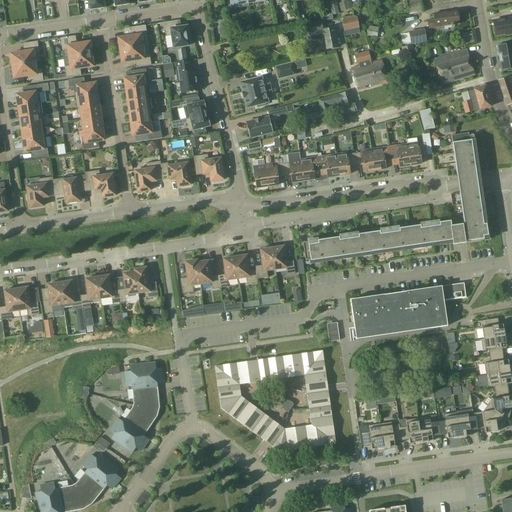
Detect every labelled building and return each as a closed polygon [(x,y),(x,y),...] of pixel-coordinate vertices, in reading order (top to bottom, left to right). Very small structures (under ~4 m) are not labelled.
[(104,9),(102,0),(88,0),(90,11),(104,9)] [(406,0),(409,15),(422,12),(419,0),(406,0)] [(338,4),(340,12),(351,10),(349,2),(338,4)] [(434,20),(428,21),(429,29),(436,28),(436,30),(444,29),(444,27),(451,26),(451,27),(455,26),(454,25),(459,24),(457,11),(433,15),(434,20)] [(342,19),(344,31),(358,28),(356,16),(342,19)] [(511,17),(493,21),(495,36),(505,34),(505,36),(511,34),(511,17)] [(172,35),(173,48),(189,46),(189,43),(191,43),(190,36),(188,36),(187,27),(179,28),(178,21),(160,24),(161,32),(166,31),(166,36),(172,35)] [(325,38),(327,50),(338,47),(334,28),(323,30),(321,23),(309,25),(312,40),(325,38)] [(120,49),(120,51),(142,48),(148,47),(145,26),(130,28),(131,37),(118,39),(119,41),(117,41),(118,49),(120,49)] [(367,36),(376,37),(378,28),(369,26),(367,36)] [(409,32),(411,45),(426,43),(424,30),(409,32)] [(91,55),(90,43),(77,45),(75,36),(60,38),(63,59),(91,55)] [(10,55),(12,66),(35,63),(33,56),(39,55),(37,42),(22,44),(23,53),(10,55)] [(511,43),(497,46),(499,58),(511,55),(511,43)] [(135,61),(136,67),(151,65),(149,54),(143,54),(142,48),(120,51),(122,63),(135,61)] [(434,60),(442,86),(475,75),(467,50),(434,60)] [(369,51),(354,56),(356,65),(358,64),(358,66),(351,68),(358,90),(387,81),(380,59),(370,62),(370,61),(371,60),(369,51)] [(93,67),(91,55),(63,59),(66,78),(81,76),(80,69),(93,67)] [(511,55),(499,58),(501,71),(511,69),(511,55)] [(162,57),(163,65),(171,64),(170,59),(167,56),(162,57)] [(180,83),(182,94),(193,92),(193,93),(195,92),(199,91),(196,71),(190,72),(188,61),(175,63),(178,83),(180,83)] [(244,71),(242,62),(224,66),(226,74),(231,73),(231,74),(244,71)] [(27,76),(28,83),(43,81),(42,69),(36,70),(35,63),(12,66),(14,78),(27,76)] [(276,68),(278,79),(294,75),(291,64),(276,68)] [(124,79),(126,91),(145,88),(148,88),(147,76),(143,76),(142,70),(130,71),(131,78),(124,79)] [(499,81),(498,81),(507,106),(511,103),(511,76),(508,78),(499,81)] [(240,83),(246,109),(257,106),(257,108),(265,106),(265,104),(268,103),(266,94),(272,92),(269,83),(263,85),(261,77),(240,83)] [(84,78),(68,81),(69,88),(73,88),(74,93),(75,99),(97,95),(96,84),(85,85),(84,78)] [(25,94),(16,95),(18,107),(41,104),(39,93),(49,91),(48,84),(38,85),(24,87),(25,94)] [(126,91),(131,125),(150,122),(150,121),(149,116),(152,115),(149,93),(146,94),(145,88),(126,91)] [(462,103),(465,114),(474,112),(473,111),(481,109),(490,107),(484,88),(475,90),(468,92),(470,101),(462,103)] [(334,109),(336,119),(343,118),(343,116),(357,112),(351,91),(318,100),(320,111),(329,109),(328,106),(341,103),(342,106),(334,109)] [(77,110),(99,107),(97,95),(75,99),(77,110)] [(179,101),(178,101),(179,105),(186,103),(187,106),(183,107),(186,120),(206,114),(205,110),(206,109),(208,108),(206,102),(204,103),(204,102),(200,103),(198,98),(179,101)] [(41,104),(18,107),(20,118),(42,115),(41,109),(41,104)] [(81,115),(82,120),(82,121),(101,118),(99,107),(77,110),(77,115),(81,115)] [(273,110),(274,116),(288,113),(286,107),(273,110)] [(186,120),(171,122),(172,129),(186,126),(185,124),(187,124),(189,132),(193,131),(194,136),(206,134),(205,128),(210,127),(210,126),(212,125),(210,119),(209,120),(208,119),(207,119),(206,114),(186,120)] [(42,115),(20,118),(21,129),(44,126),(43,121),(42,115)] [(246,123),(250,139),(273,133),(269,117),(246,123)] [(83,126),(83,132),(102,129),(101,118),(82,121),(82,120),(78,121),(79,127),(83,126)] [(319,119),(310,122),(314,137),(331,132),(328,122),(320,124),(319,119)] [(150,122),(131,125),(133,136),(134,136),(135,143),(147,141),(162,139),(161,131),(155,132),(153,121),(150,121),(150,122)] [(434,129),(433,123),(422,126),(423,132),(434,129)] [(44,126),(21,129),(23,141),(45,137),(45,132),(44,126)] [(80,132),(83,151),(99,148),(98,142),(104,141),(102,129),(83,132),(80,132)] [(310,260),(311,265),(459,243),(471,241),(484,239),(484,237),(488,236),(487,226),(481,181),(475,140),(469,141),(468,133),(451,136),(458,184),(459,194),(461,205),(464,224),(451,226),(451,221),(303,243),(305,261),(310,260)] [(45,137),(23,141),(25,152),(35,151),(36,157),(48,155),(45,137)] [(406,140),(407,145),(410,166),(417,165),(421,164),(420,157),(427,156),(425,143),(418,144),(418,143),(417,143),(416,139),(406,140)] [(246,145),(248,152),(262,148),(260,141),(246,145)] [(396,147),(389,148),(392,166),(399,165),(399,168),(403,167),(410,166),(407,145),(396,146),(396,147)] [(382,148),(371,150),(374,171),(381,170),(385,169),(385,167),(392,166),(389,148),(383,149),(382,148)] [(360,153),(354,154),(356,167),(362,166),(363,173),(367,172),(374,171),(371,150),(360,151),(360,153)] [(289,163),(283,164),(282,164),(284,177),(291,176),(292,183),(296,183),(303,182),(300,160),(299,153),(288,155),(289,163)] [(347,154),(336,155),(339,177),(346,176),(346,175),(350,175),(349,168),(356,167),(354,154),(347,155),(347,154)] [(210,174),(211,182),(224,180),(221,159),(208,161),(208,155),(193,157),(196,176),(210,174)] [(320,159),(318,159),(321,178),(328,177),(328,178),(332,177),(332,178),(339,177),(336,155),(325,157),(325,158),(320,159)] [(275,164),(264,166),(268,187),(275,186),(279,185),(278,178),(284,177),(282,164),(283,164),(282,159),(274,160),(275,164)] [(311,159),(300,160),(303,182),(310,181),(314,180),(314,179),(321,178),(318,159),(311,160),(311,159)] [(135,172),(138,193),(151,191),(149,183),(163,181),(160,164),(161,164),(161,162),(146,164),(147,170),(135,172)] [(161,164),(160,164),(163,181),(176,179),(177,187),(183,186),(183,187),(189,186),(189,185),(190,185),(187,164),(169,167),(168,163),(161,164)] [(264,166),(253,167),(257,188),(261,188),(268,187),(264,166)] [(86,175),(88,192),(101,190),(103,198),(115,196),(112,175),(100,177),(99,171),(85,173),(85,175),(86,175)] [(53,180),(55,196),(65,195),(66,203),(68,203),(68,204),(77,203),(76,202),(79,201),(78,193),(88,192),(86,175),(85,175),(75,177),(75,179),(64,181),(64,179),(53,180)] [(27,187),(30,208),(43,207),(42,198),(55,196),(53,180),(53,178),(38,180),(39,186),(27,187)] [(272,249),(275,270),(286,268),(287,275),(295,274),(293,261),(286,262),(284,247),(272,249)] [(257,280),(258,280),(268,278),(267,271),(275,270),(272,249),(260,250),(263,266),(255,267),(256,270),(257,280)] [(235,258),(238,279),(246,278),(247,285),(258,283),(258,280),(257,280),(256,270),(249,271),(247,256),(235,258)] [(218,276),(220,289),(228,288),(227,280),(238,279),(235,258),(223,259),(226,275),(218,276)] [(180,279),(182,294),(193,293),(192,285),(200,284),(197,263),(198,263),(197,261),(185,263),(188,278),(180,279)] [(197,263),(200,284),(211,283),(212,290),(220,289),(218,276),(211,277),(209,261),(198,263),(197,263)] [(135,270),(138,293),(146,292),(147,299),(158,298),(156,283),(148,284),(146,268),(135,270)] [(126,289),(118,290),(120,303),(139,301),(138,293),(135,270),(134,270),(135,272),(123,274),(126,289)] [(109,276),(97,278),(101,306),(120,303),(118,290),(111,292),(109,276)] [(88,295),(81,296),(83,309),(91,308),(90,304),(101,302),(101,306),(97,278),(86,279),(88,295)] [(71,282),(60,283),(63,308),(71,307),(72,310),(83,309),(81,296),(74,297),(71,282)] [(50,300),(43,302),(45,314),(53,313),(53,312),(64,310),(63,308),(63,307),(60,283),(48,285),(49,288),(50,300)] [(350,300),(356,340),(358,339),(358,335),(429,325),(429,329),(444,327),(446,327),(442,301),(466,298),(464,284),(440,287),(350,300)] [(28,288),(16,290),(19,311),(27,310),(28,317),(39,315),(38,302),(30,303),(28,288)] [(294,301),(301,300),(300,289),(293,289),(294,301)] [(0,307),(0,310),(1,321),(12,319),(11,312),(19,311),(16,290),(5,291),(7,307),(0,307)] [(260,295),(261,305),(280,302),(279,292),(260,295)] [(221,303),(181,309),(182,317),(223,310),(221,303)] [(482,328),(484,339),(505,336),(503,325),(499,325),(498,319),(484,321),(485,327),(482,328)] [(44,321),(45,332),(53,331),(52,320),(44,321)] [(28,334),(42,334),(42,322),(28,322),(28,334)] [(327,325),(329,342),(339,341),(337,323),(327,325)] [(489,351),(490,357),(503,355),(502,349),(506,348),(505,336),(484,339),(481,340),(482,352),(489,351)] [(322,351),(215,367),(221,409),(278,452),(335,444),(322,351)] [(484,364),(486,375),(510,372),(508,360),(504,361),(503,355),(490,357),(491,363),(484,364)] [(111,439),(132,453),(136,448),(141,452),(149,440),(144,437),(157,417),(160,407),(157,384),(163,383),(162,369),(156,369),(155,363),(130,366),(130,372),(125,372),(126,387),(132,386),(134,403),(132,408),(123,422),(118,419),(110,431),(115,434),(111,439)] [(481,376),(477,377),(479,388),(487,386),(488,387),(494,386),(495,392),(508,390),(507,384),(511,384),(510,372),(486,375),(481,376)] [(80,398),(86,400),(89,389),(83,387),(80,398)] [(430,390),(432,398),(451,395),(450,387),(430,390)] [(492,399),(487,406),(507,421),(510,415),(510,409),(511,408),(511,396),(509,397),(508,390),(495,392),(496,399),(492,399)] [(365,400),(366,410),(376,409),(375,398),(365,400)] [(475,414),(475,417),(476,417),(477,430),(485,429),(485,434),(497,432),(497,427),(503,425),(507,421),(487,406),(482,412),(475,414)] [(477,430),(476,417),(475,417),(473,417),(472,410),(455,412),(456,413),(459,437),(471,436),(470,431),(477,430)] [(445,422),(438,423),(439,436),(447,435),(447,439),(459,437),(456,413),(444,415),(445,422)] [(429,417),(418,419),(421,443),(433,441),(432,437),(439,436),(438,423),(430,424),(429,417)] [(407,427),(400,428),(402,441),(409,440),(409,445),(421,443),(418,419),(406,421),(407,427)] [(380,425),(383,449),(395,447),(394,443),(402,441),(400,428),(399,425),(392,426),(391,423),(380,425)] [(371,446),(372,450),(383,449),(380,425),(368,426),(369,433),(361,434),(363,447),(371,446)] [(43,445),(46,450),(57,443),(54,438),(43,445)] [(34,454),(37,466),(51,462),(49,451),(34,454)] [(70,511),(84,510),(92,505),(107,486),(111,490),(120,479),(116,475),(120,470),(100,454),(96,459),(91,455),(82,466),(87,470),(76,484),(72,486),(55,489),(54,483),(40,486),(41,492),(35,493),(38,511),(70,511)] [(511,511),(511,498),(501,500),(502,511),(511,511)]
